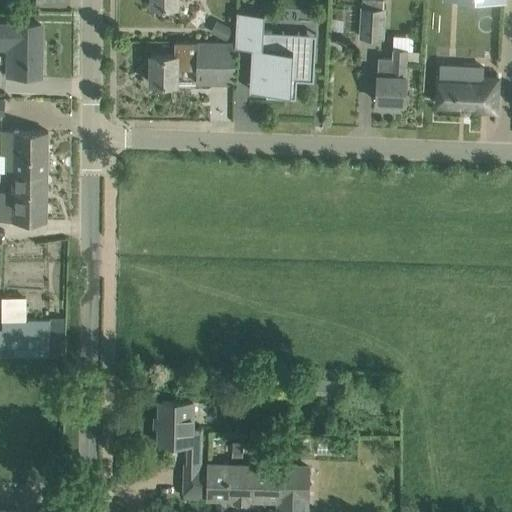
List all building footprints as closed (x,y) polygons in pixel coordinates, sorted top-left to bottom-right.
[(361,36),(386,37),(388,5),(385,4),(384,0),(367,0),(368,3),(363,3),(361,36)] [(238,11),(237,36),(253,36),(251,70),(268,71),(267,94),(295,96),(296,78),(313,79),(314,59),(297,58),(298,39),(271,37),(271,31),(263,30),(264,12),(238,11)] [(211,30),(227,39),(234,27),(219,18),(211,30)] [(41,24),(0,23),(0,50),(5,50),(4,75),(41,75),(41,24)] [(197,82),(234,83),(235,63),(235,41),(175,41),(175,54),(151,53),(151,82),(177,83),(177,68),(197,68),(197,82)] [(405,75),(406,58),(379,57),(376,100),(405,102),(406,75),(405,75)] [(441,62),(438,103),(477,106),(477,108),(497,109),(499,76),(483,75),(484,65),(441,62)] [(0,153),(0,170),(12,171),(48,172),(49,131),(1,130),(0,154),(0,153)] [(48,172),(12,171),(12,190),(0,189),(0,218),(47,219),(48,172)] [(0,353),(49,354),(50,334),(51,334),(51,319),(50,319),(28,319),(3,319),(3,334),(0,333),(0,353)] [(316,378),(315,391),(336,392),(337,379),(316,378)] [(184,496),(208,496),(209,461),(201,461),(202,428),(190,428),(191,401),(161,400),(160,441),(188,442),(187,462),(185,462),(184,496)] [(308,511),(310,464),(209,461),(208,496),(235,497),(235,499),(248,500),(248,497),(277,498),(276,511),(308,511)]
